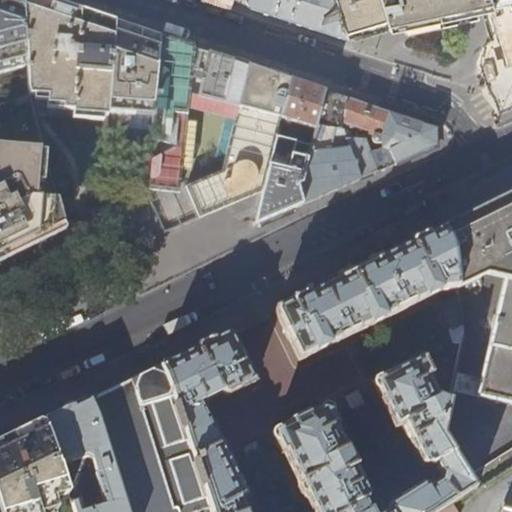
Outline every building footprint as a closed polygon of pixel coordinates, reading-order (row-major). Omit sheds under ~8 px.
[(25,90),(19,0),(0,0),(0,104),(26,97),(26,94),(25,90)] [(107,113),(114,21),(61,4),(49,0),(19,0),(25,90),(26,94),(36,95),(45,95),(45,104),(60,105),(60,109),(72,110),(71,113),(107,116),(107,113)] [(344,35),(334,0),(247,0),(248,3),(284,15),(344,35)] [(386,23),(378,0),(334,0),(344,35),(346,35),(360,31),(386,23)] [(378,0),(386,23),(386,26),(398,24),(427,17),(449,13),(489,4),(487,0),(378,0)] [(152,116),(159,37),(147,33),(114,21),(107,113),(152,116)] [(152,116),(146,188),(173,177),(174,167),(182,168),(189,96),(239,110),(237,115),(229,112),(214,159),(223,161),(220,171),(185,189),(196,210),(207,204),(213,214),(264,192),(277,139),(281,120),(291,82),(258,71),(217,57),(210,55),(201,89),(195,88),(197,72),(191,71),(193,49),(185,46),(159,37),(152,116)] [(318,128),(326,93),(308,87),(291,81),(291,82),(281,120),(317,131),(318,128)] [(418,124),(361,105),(326,93),(318,128),(343,132),(349,149),(352,158),(359,180),(390,167),(436,147),(435,129),(418,124)] [(349,149),(343,132),(318,128),(317,131),(313,147),(312,152),(349,149)] [(305,178),(312,152),(313,147),(277,139),(264,192),(260,210),(256,225),(299,206),(303,205),(300,186),(306,184),(305,178)] [(60,224),(54,199),(35,197),(38,149),(0,146),(0,254),(7,251),(60,224)] [(359,180),(352,158),(305,178),(306,184),(300,186),(303,205),(359,180)] [(174,167),(173,177),(182,173),(182,168),(174,167)] [(101,208),(102,193),(90,192),(90,212),(101,208)] [(511,192),(473,212),(450,223),(441,228),(450,249),(452,263),(455,285),(456,289),(505,266),(511,262),(511,280),(505,279),(479,381),(475,398),(511,406),(511,192)] [(207,204),(196,210),(200,219),(213,214),(207,204)] [(455,285),(452,263),(450,249),(441,228),(276,309),(275,314),(298,361),(439,291),(456,290),(456,289),(455,285)] [(451,329),(460,324),(457,297),(440,306),(451,329)] [(441,437),(444,420),(447,403),(438,400),(427,378),(430,376),(421,358),(373,382),(395,428),(401,425),(422,465),(430,466),(433,464),(440,475),(437,483),(429,489),(428,486),(421,485),(387,507),(386,511),(368,511),(364,503),(366,502),(367,496),(334,427),(337,426),(327,406),(311,414),(306,412),(289,421),(288,425),(271,433),(281,454),(283,453),(312,511),(243,511),(239,499),(244,496),(220,444),(219,445),(203,411),(205,402),(221,394),(226,396),(254,382),(230,336),(226,334),(161,366),(169,386),(210,508),(211,511),(436,511),(469,492),(473,489),(467,479),(441,437)] [(197,511),(210,508),(169,386),(161,366),(144,374),(91,400),(98,416),(129,511),(197,511)] [(475,398),(479,381),(453,375),(450,392),(475,398)] [(50,436),(67,493),(72,511),(125,511),(98,422),(89,401),(83,404),(44,423),(45,426),(50,436)] [(67,493),(50,436),(45,426),(30,430),(31,433),(14,439),(15,442),(0,446),(0,511),(48,511),(56,509),(52,498),(67,493)] [(473,489),(511,464),(511,450),(467,479),(473,489)] [(464,511),(477,505),(469,492),(436,511),(464,511)]
